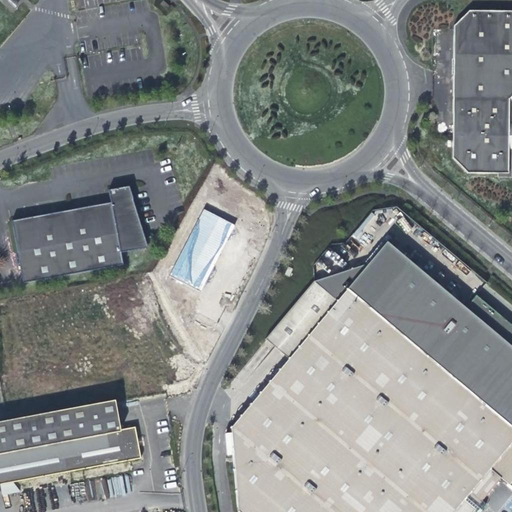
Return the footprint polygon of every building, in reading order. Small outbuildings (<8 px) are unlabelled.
[(452,23),(451,155),(451,157),(466,173),(472,173),(508,173),(509,98),(511,94),(511,9),(469,9),(452,23)] [(25,283),(124,264),(121,252),(148,247),(133,199),(130,186),(109,190),(112,201),(13,220),(25,283)] [(176,271),(174,275),(173,277),(175,278),(205,294),(241,225),(209,208),(176,271)] [(348,292),(370,311),(388,289),(366,270),(348,292)] [(288,363),(337,305),(313,286),(265,344),(288,363)] [(478,511),(485,505),(503,483),(511,489),(511,429),(463,388),(370,311),(348,292),(337,305),(288,363),(230,433),(238,511),(478,511)] [(511,429),(511,348),(503,340),(463,388),(511,429)] [(9,421),(0,423),(0,484),(140,460),(134,429),(119,432),(114,403),(31,417),(9,421)]
